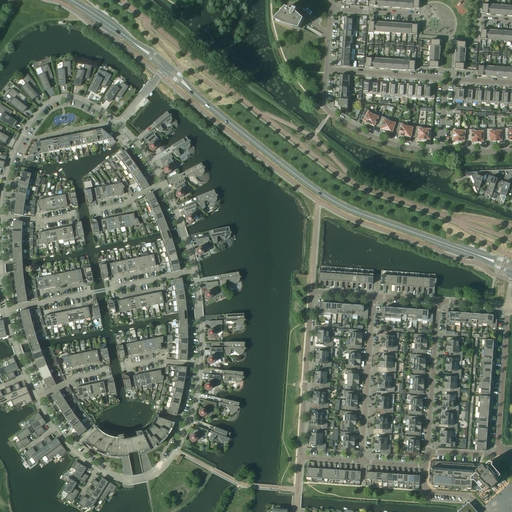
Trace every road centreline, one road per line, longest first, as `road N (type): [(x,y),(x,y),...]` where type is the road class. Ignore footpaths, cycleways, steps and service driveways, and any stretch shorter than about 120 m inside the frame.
road 1 (tertiary): [(481,256),(334,202),(196,95)]
road 2 (residential): [(361,461),(373,295)]
road 3 (residential): [(4,178),(23,133),(51,100),(80,98),(117,124)]
road 4 (residential): [(299,457),(312,292)]
road 5 (residential): [(438,301),(427,451)]
road 6 (residential): [(133,480),(157,472),(175,449),(193,412),(199,365)]
road 7 (residential): [(507,306),(498,445)]
road 8 (residential): [(445,82),(326,69)]
